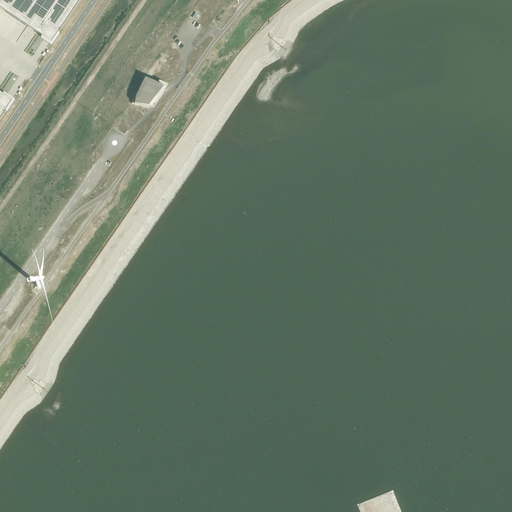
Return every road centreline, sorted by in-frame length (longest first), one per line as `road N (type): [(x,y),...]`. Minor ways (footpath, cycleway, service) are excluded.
road 1 (track): [(0,438),(267,46),(328,0)]
road 2 (tertiary): [(93,0),(0,138)]
